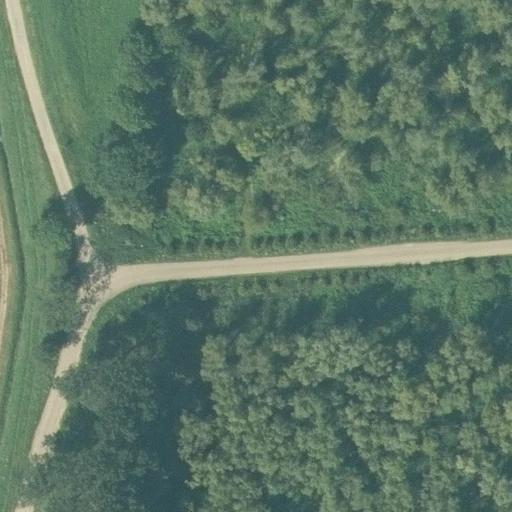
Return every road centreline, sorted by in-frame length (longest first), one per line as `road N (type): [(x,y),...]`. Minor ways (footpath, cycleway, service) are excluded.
road 1 (unclassified): [(86,283),(511,245)]
road 2 (unclassified): [(86,283),(9,0)]
road 3 (unclassified): [(27,511),(86,283)]
